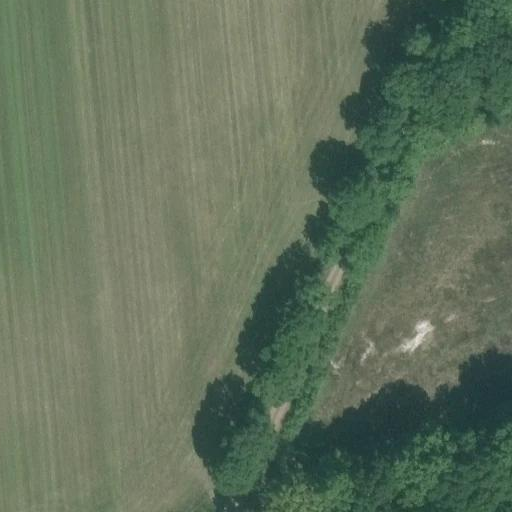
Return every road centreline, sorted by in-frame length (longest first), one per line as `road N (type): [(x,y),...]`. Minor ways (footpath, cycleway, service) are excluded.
road 1 (track): [(447,0),(229,511)]
road 2 (track): [(511,434),(275,511)]
